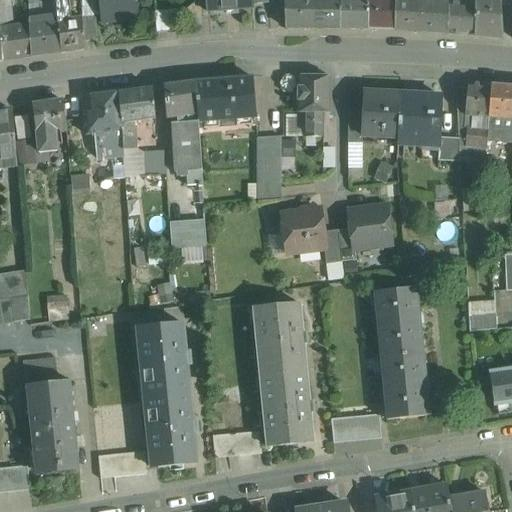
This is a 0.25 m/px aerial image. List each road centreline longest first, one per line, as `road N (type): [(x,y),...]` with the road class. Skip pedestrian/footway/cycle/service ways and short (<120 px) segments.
road 1 (residential): [(511,448),(111,511)]
road 2 (residential): [(0,83),(275,56)]
road 3 (residential): [(275,56),(511,70)]
